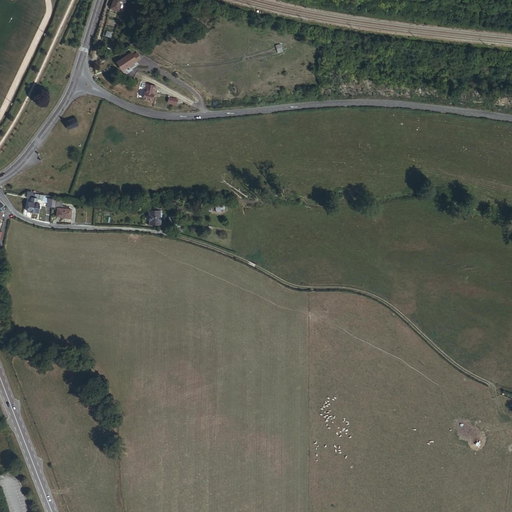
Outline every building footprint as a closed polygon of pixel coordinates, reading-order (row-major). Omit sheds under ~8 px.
[(123,5),(124,0),(123,0),(115,0),(112,9),(120,12),(123,5)] [(137,68),(133,60),(117,69),(122,76),(125,74),(125,73),(128,71),(130,73),(131,73),(134,72),(134,71),(134,70),(137,68)] [(155,92),(157,87),(143,83),(142,88),(147,90),(146,94),(145,93),(143,99),(153,101),(155,96),(153,95),(154,92),(155,92)] [(69,129),(80,125),(77,118),(66,122),(69,129)] [(44,198),(44,197),(36,195),(35,204),(37,204),(37,200),(53,203),(53,201),(44,198)] [(71,219),(72,210),(58,209),(58,217),(71,219)] [(161,224),(161,211),(160,211),(151,212),(150,212),(151,224),(161,224)]
